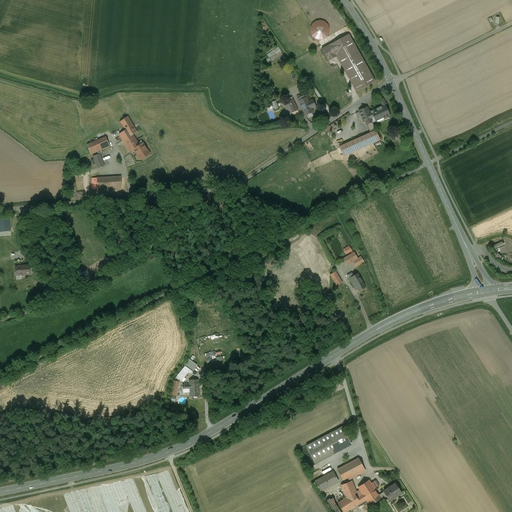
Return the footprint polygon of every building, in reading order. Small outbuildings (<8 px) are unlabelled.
[(309,27),(319,42),(334,33),(324,18),(309,27)] [(348,35),(323,49),(328,59),(336,55),(356,91),(374,81),(348,35)] [(267,53),(270,57),(281,50),(279,46),(267,53)] [(306,97),(298,101),(305,115),(313,112),(311,108),(315,107),(312,100),(308,102),(306,97)] [(290,105),(288,105),(291,112),(297,110),(294,103),(290,105)] [(384,104),(371,111),(373,117),(375,120),(383,116),(384,119),(390,116),(384,104)] [(367,107),(359,110),(364,121),(373,117),(371,111),(369,112),(367,107)] [(127,117),(120,122),(125,130),(129,128),(133,134),(137,132),(127,117)] [(366,123),(370,132),(376,130),(371,121),(366,123)] [(143,143),(139,145),(133,134),(129,128),(125,130),(120,134),(119,132),(118,133),(119,134),(129,152),(134,149),(140,159),(144,156),(145,157),(148,154),(148,153),(149,153),(143,143)] [(370,132),(339,146),(344,156),(380,140),(376,130),(370,132)] [(106,137),(87,145),(91,154),(110,146),(106,137)] [(99,154),(93,156),(98,168),(104,166),(99,154)] [(116,177),(92,178),(93,190),(117,188),(116,177)] [(10,216),(0,217),(0,250),(0,254),(14,252),(10,216)] [(502,240),(493,244),(495,248),(504,244),(502,240)] [(349,246),(343,249),(347,255),(352,251),(349,246)] [(354,252),(343,259),(347,265),(358,258),(354,252)] [(361,256),(353,261),(356,267),(364,262),(361,256)] [(25,265),(15,266),(16,275),(26,274),(25,265)] [(336,272),(330,276),(336,286),(342,282),(341,280),(342,279),(341,277),(340,278),(336,272)] [(357,274),(349,278),(354,288),(356,287),(357,290),(364,286),(357,274)] [(84,275),(78,278),(81,286),(88,284),(84,275)] [(183,381),(190,371),(193,373),(199,364),(191,358),(177,377),(183,381)] [(198,379),(189,380),(189,384),(183,384),(183,392),(190,391),(190,397),(199,397),(198,379)] [(179,382),(174,381),(171,395),(176,396),(179,382)] [(342,427),(306,446),(316,464),(352,445),(342,427)] [(358,458),(337,470),(342,480),(346,478),(348,480),(365,471),(358,458)] [(333,471),(314,481),(319,491),(338,481),(333,471)] [(346,498),(338,503),(343,511),(346,511),(366,500),(370,505),(380,499),(381,499),(379,495),(374,488),(379,485),(376,480),(371,483),(369,480),(358,487),(362,495),(358,497),(352,481),(341,485),(346,498)] [(395,485),(379,495),(381,499),(380,499),(381,501),(386,497),(389,501),(401,493),(395,485)]
